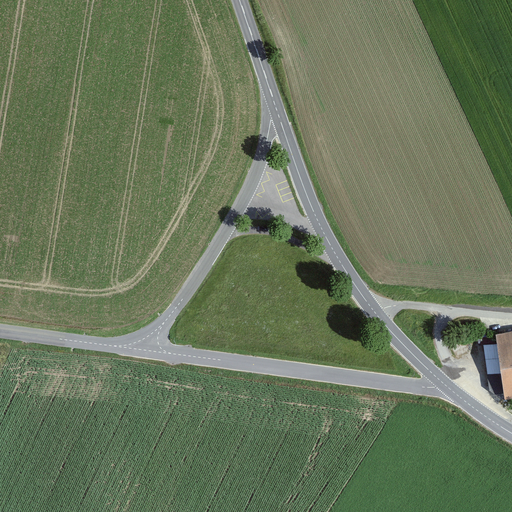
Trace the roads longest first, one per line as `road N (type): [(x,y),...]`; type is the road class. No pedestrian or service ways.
road 1 (tertiary): [(117,346),(452,391)]
road 2 (tertiary): [(343,267),(315,215),(273,94)]
road 3 (tertiary): [(452,391),(372,311),(343,267)]
road 4 (unclassified): [(224,238),(170,317),(117,346)]
road 5 (unclassified): [(273,94),(258,176),(224,238)]
road 6 (track): [(372,311),(405,304),(511,314)]
road 7 (unclassified): [(343,267),(291,238),(249,231),(224,238)]
